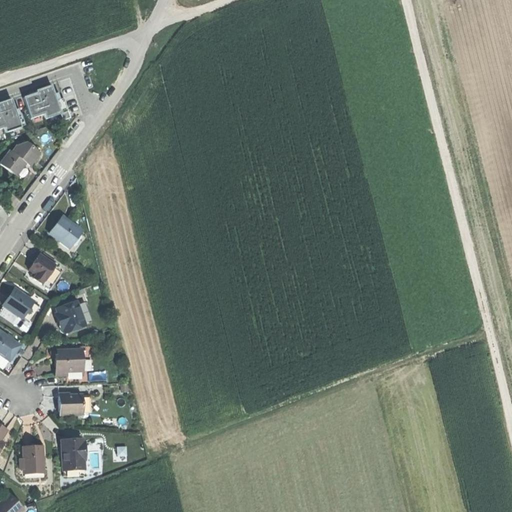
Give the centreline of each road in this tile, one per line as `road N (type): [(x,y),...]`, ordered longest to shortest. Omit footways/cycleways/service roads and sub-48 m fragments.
road 1 (track): [(511,400),(408,0)]
road 2 (residential): [(0,257),(128,75),(150,29)]
road 3 (track): [(150,29),(0,81)]
